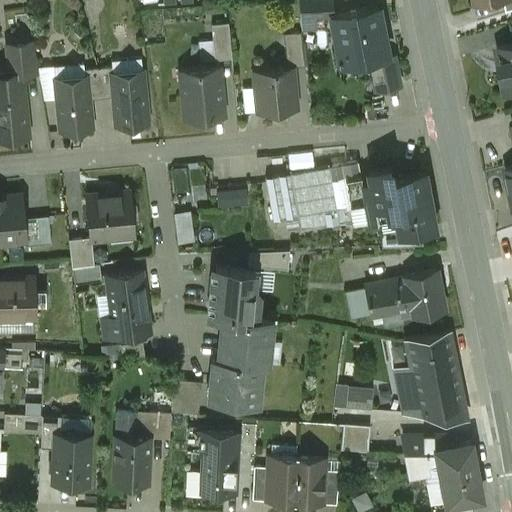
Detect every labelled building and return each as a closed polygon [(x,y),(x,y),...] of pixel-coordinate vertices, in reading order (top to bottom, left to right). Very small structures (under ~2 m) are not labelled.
[(511,0),(503,0),(506,12),(511,9),(511,0)] [(377,5),(331,14),(341,65),(343,64),(343,60),(357,57),(358,61),(370,59),(387,56),(383,37),(380,37),(377,26),(381,26),(377,5)] [(301,6),(302,27),(318,26),(317,6),(301,6)] [(228,23),(211,24),(214,60),(231,58),(228,23)] [(301,31),(283,33),(285,61),(304,59),(301,31)] [(33,42),(8,44),(10,74),(38,71),(33,42)] [(511,44),(498,47),(506,91),(511,89),(511,44)] [(388,60),(387,56),(370,59),(375,88),(398,83),(394,58),(388,60)] [(112,72),(111,72),(113,96),(116,126),(147,123),(142,63),(140,63),(140,69),(112,72)] [(111,66),(98,67),(101,98),(113,96),(111,72),(112,72),(111,66)] [(218,66),(180,69),(185,119),(223,115),(218,66)] [(293,66),(253,70),(257,112),(297,108),(293,66)] [(98,67),(84,69),(85,75),(87,75),(89,99),(101,98),(98,67)] [(85,75),(57,78),(56,71),(54,72),(60,131),(92,128),(89,99),(87,75),(85,75)] [(6,72),(0,73),(0,99),(24,97),(22,82),(7,83),(6,72)] [(24,97),(0,99),(0,138),(29,135),(24,97)] [(357,161),(265,178),(272,220),(297,216),(300,230),(370,217),(364,182),(361,183),(357,161)] [(423,171),(389,177),(395,212),(398,230),(399,233),(419,230),(434,227),(423,171)] [(389,177),(364,182),(370,217),(395,212),(389,177)] [(219,205),(249,205),(249,188),(218,189),(219,205)] [(128,192),(105,194),(105,193),(85,195),(89,239),(134,234),(130,191),(128,191),(128,192)] [(20,196),(0,197),(0,242),(24,240),(25,240),(23,219),(20,196)] [(179,241),(195,240),(193,210),(177,211),(179,241)] [(48,216),(23,219),(25,240),(24,240),(24,247),(51,244),(48,216)] [(419,230),(399,233),(398,230),(381,236),(382,247),(422,244),(419,230)] [(84,238),(68,240),(71,268),(87,266),(84,238)] [(289,251),(249,252),(247,266),(287,270),(289,251)] [(87,266),(71,268),(74,284),(99,280),(99,264),(87,266)] [(254,271),(215,267),(215,269),(212,302),(211,302),(211,303),(212,303),(211,313),(210,313),(210,315),(223,316),(271,321),(271,320),(254,319),(257,291),(252,286),(254,271)] [(436,268),(403,275),(403,276),(411,315),(411,316),(444,309),(436,268)] [(141,270),(106,275),(112,317),(102,318),(104,337),(149,332),(147,312),(141,270)] [(403,276),(382,280),(383,284),(365,287),(370,315),(399,309),(400,317),(411,315),(403,276)] [(32,278),(0,278),(0,317),(33,317),(32,278)] [(271,321),(223,316),(218,360),(260,364),(266,364),(267,362),(263,362),(265,340),(269,340),(271,321)] [(449,333),(406,341),(411,367),(420,413),(465,417),(449,333)] [(142,342),(120,345),(121,355),(144,356),(142,342)] [(260,364),(218,360),(213,359),(209,401),(257,405),(257,403),(253,403),(255,382),(259,382),(260,364)] [(411,367),(393,371),(402,412),(420,413),(411,367)] [(200,381),(172,379),(170,411),(170,412),(197,413),(200,381)] [(375,406),(375,383),(336,383),(336,406),(375,406)] [(137,411),(117,410),(115,434),(136,435),(137,411)] [(170,411),(149,410),(148,430),(154,430),(154,437),(169,437),(170,412),(170,411)] [(41,414),(4,413),(3,431),(41,433),(41,414)] [(254,451),(255,422),(241,421),(240,450),(254,451)] [(369,425),(343,423),(341,449),(368,451),(369,425)] [(58,433),(56,433),(54,479),(89,480),(91,434),(78,433),(58,433)] [(115,434),(114,434),(112,480),(147,482),(149,435),(136,435),(115,434)] [(441,436),(401,434),(404,448),(407,467),(438,463),(435,449),(443,448),(441,436)] [(443,448),(435,449),(438,463),(446,504),(467,500),(467,503),(480,500),(480,497),(481,497),(471,442),(443,448)] [(236,449),(202,448),(201,470),(200,488),(204,488),(234,489),(236,449)] [(296,456),(268,455),(267,466),(266,498),(267,498),(286,499),(286,501),(294,501),(296,456)] [(324,458),(296,456),(294,501),(301,501),(301,499),(320,500),(322,500),(323,468),(324,458)] [(267,466),(253,465),(252,499),(267,499),(267,498),(266,498),(267,466)] [(339,469),(323,468),(322,500),(320,500),(320,502),(336,503),(339,469)] [(201,470),(187,470),(186,490),(190,495),(203,495),(204,488),(200,488),(201,470)] [(78,501),(79,484),(52,483),(51,500),(78,501)]
